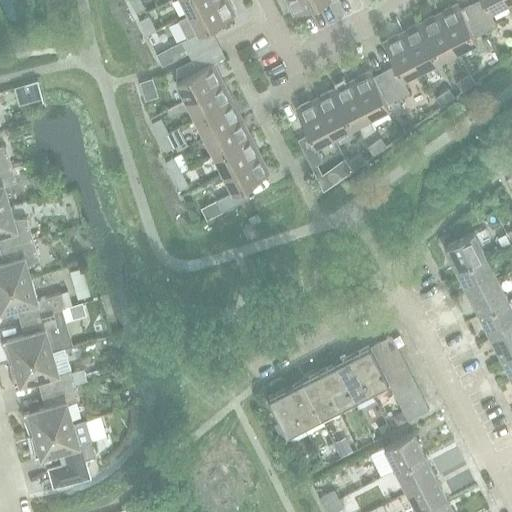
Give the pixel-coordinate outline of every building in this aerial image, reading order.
[(129,0),(135,12),(144,7),(140,0),(129,0)] [(182,0),(189,12),(212,0),(182,0)] [(229,0),(212,0),(189,12),(198,31),(182,39),(188,50),(215,37),(209,26),(236,12),(229,0)] [(287,0),(294,13),(320,0),(287,0)] [(489,10),(508,0),(477,0),(472,3),(485,30),(497,24),(489,10)] [(485,30),(472,3),(461,8),(458,2),(438,11),(457,48),(476,39),(475,35),(485,30)] [(439,58),(457,48),(438,11),(420,21),(439,58)] [(148,15),(139,20),(146,34),(155,29),(148,15)] [(421,67),(439,58),(420,21),(402,30),(421,67)] [(402,76),(421,67),(402,30),(383,40),(396,64),(385,70),(398,96),(409,91),(402,76)] [(186,99),(223,80),(213,61),(224,56),(219,44),(192,58),(197,69),(176,79),(186,99)] [(398,96),(385,70),(374,75),(370,69),(351,78),(370,115),(389,106),(387,102),(398,96)] [(456,81),(462,89),(475,80),(469,72),(456,81)] [(352,125),(370,115),(351,78),(333,88),(352,125)] [(195,117),(232,98),(223,80),(186,99),(195,117)] [(441,104),(454,95),(448,87),(436,96),(441,104)] [(334,134),(352,125),(333,88),(315,97),(334,134)] [(315,143),(334,134),(315,97),(296,107),(309,133),(298,138),(312,165),(323,159),(315,143)] [(204,135),(242,116),(232,98),(195,117),(204,135)] [(214,153),(251,134),(242,116),(204,135),(214,153)] [(158,136),(167,131),(160,117),(151,121),(158,136)] [(158,136),(166,150),(175,145),(167,131),(158,136)] [(223,171),(260,153),(251,134),(214,153),(223,171)] [(368,145),(373,153),(386,144),(381,136),(368,145)] [(0,168),(12,165),(6,144),(0,144),(0,168)] [(353,168),(366,159),(360,151),(347,160),(353,168)] [(260,153),(223,171),(232,190),(216,198),(222,210),(249,196),(244,185),(270,172),(260,153)] [(172,175),(181,170),(173,156),(164,160),(172,175)] [(0,207),(10,205),(4,183),(16,180),(12,165),(0,168),(0,207)] [(172,175),(179,189),(188,184),(181,170),(172,175)] [(4,245),(33,237),(27,216),(13,217),(10,205),(0,207),(0,233),(1,234),(4,245)] [(457,268),(485,254),(474,231),(446,245),(457,268)] [(0,285),(31,277),(27,265),(39,258),(33,237),(4,245),(7,256),(5,260),(0,261),(0,285)] [(469,291),(496,276),(485,254),(457,268),(469,291)] [(480,313),(508,299),(496,276),(469,291),(480,313)] [(25,317),(54,309),(65,306),(61,291),(37,298),(31,277),(0,285),(0,309),(18,304),(22,307),(25,317)] [(492,336),(511,325),(511,307),(508,299),(480,313),(492,336)] [(81,301),(69,304),(73,317),(85,313),(81,301)] [(9,361),(64,345),(54,309),(25,317),(28,328),(26,332),(7,338),(8,339),(3,340),(1,337),(0,337),(5,349),(9,361)] [(503,358),(511,352),(511,325),(492,336),(503,358)] [(377,357),(398,347),(392,335),(371,346),(371,345),(354,354),(372,390),(389,382),(387,378),(382,368),(377,357)] [(46,390),(75,381),(64,345),(9,361),(12,374),(14,386),(15,386),(15,382),(20,381),(20,382),(39,377),(43,379),(46,390)] [(382,368),(404,357),(398,347),(377,357),(382,368)] [(511,376),(511,352),(503,358),(511,376)] [(355,399),(372,390),(354,354),(337,363),(355,399)] [(387,378),(409,367),(404,357),(382,368),(387,378)] [(338,408),(355,399),(337,363),(320,371),(338,408)] [(392,389),(414,378),(409,367),(387,378),(389,382),(392,389)] [(322,416),(338,408),(320,371),(303,380),(322,416)] [(398,399),(419,388),(414,378),(392,389),(398,399)] [(325,421),(322,416),(303,380),(287,388),(305,425),(308,430),(325,421)] [(30,433),(73,421),(67,400),(79,396),(75,381),(46,390),(49,400),(47,404),(28,410),(29,411),(23,412),(22,409),(21,409),(26,421),(30,433)] [(287,434),(305,425),(287,388),(269,397),(287,434)] [(403,409),(425,398),(419,388),(398,399),(403,409)] [(425,398),(403,409),(408,420),(430,409),(425,398)] [(73,421),(30,433),(33,446),(35,459),(36,458),(36,454),(41,453),(41,454),(60,449),(64,451),(67,463),(50,468),(55,486),(90,476),(85,457),(96,454),(92,438),(85,417),(73,421)] [(396,468),(425,453),(413,430),(384,445),(396,468)] [(407,490),(436,475),(425,453),(396,468),(407,490)] [(418,511),(420,511),(448,498),(436,475),(407,490),(418,511)] [(334,488),(319,495),(324,505),(339,497),(334,488)] [(339,497),(324,505),(327,511),(332,511),(344,506),(339,497)] [(454,511),(448,498),(420,511),(454,511)]
